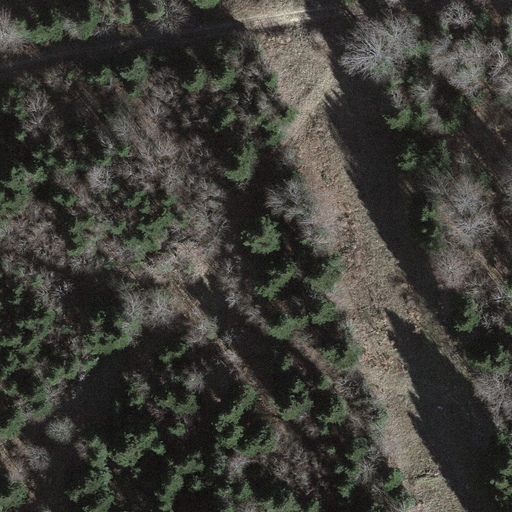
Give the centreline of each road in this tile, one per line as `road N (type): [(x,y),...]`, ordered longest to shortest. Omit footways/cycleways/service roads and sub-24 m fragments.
road 1 (track): [(408,1),(185,294),(0,436)]
road 2 (track): [(0,235),(451,393),(511,407)]
road 3 (track): [(0,65),(122,35),(419,0)]
